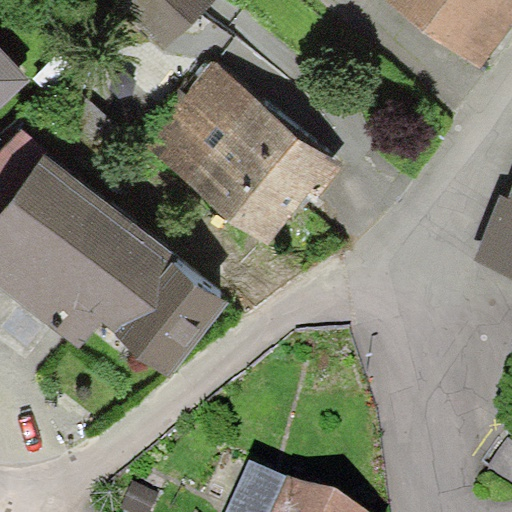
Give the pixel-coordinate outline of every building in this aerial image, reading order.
[(111,0),(164,51),(213,0),(111,0)] [(511,0),(405,0),(477,56),(511,11),(511,0)] [(0,94),(25,72),(0,44),(0,94)] [(275,235),(335,161),(205,55),(144,129),(275,235)] [(171,362),(230,289),(45,138),(0,192),(0,268),(82,335),(104,307),(171,362)] [(511,172),(479,253),(511,266),(511,172)] [(511,427),(507,424),(480,461),(511,483),(511,427)] [(241,511),(320,511),(255,482),(241,511)]
